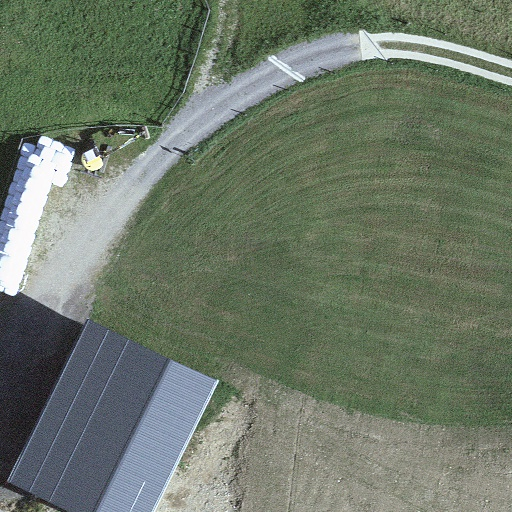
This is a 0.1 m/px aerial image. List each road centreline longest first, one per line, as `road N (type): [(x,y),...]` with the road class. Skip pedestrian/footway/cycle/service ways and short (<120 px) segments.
road 1 (track): [(187,123),(228,92),(343,48),(438,44),(511,64)]
road 2 (track): [(0,370),(52,316),(187,123)]
road 3 (track): [(187,123),(227,29),(230,0)]
